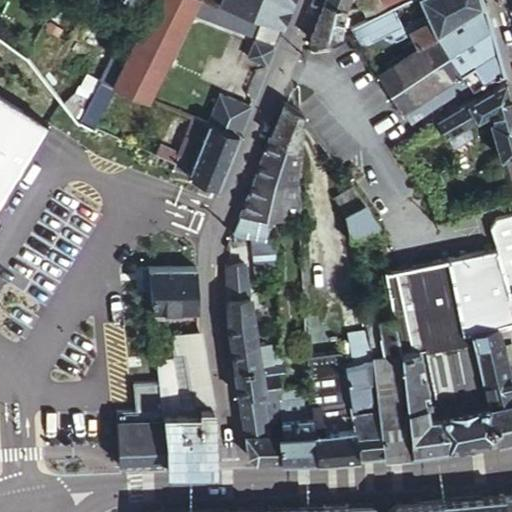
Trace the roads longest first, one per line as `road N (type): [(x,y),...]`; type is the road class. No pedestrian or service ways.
road 1 (residential): [(308,0),(212,250),(236,486)]
road 2 (tertiary): [(236,486),(91,494),(47,511)]
road 3 (tertiary): [(382,475),(236,486)]
road 4 (tertiary): [(511,462),(382,475)]
